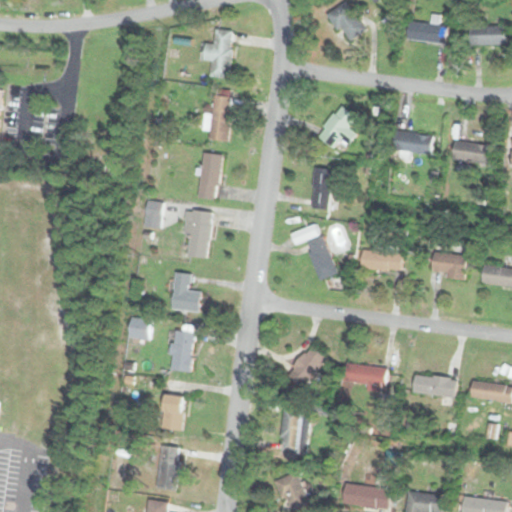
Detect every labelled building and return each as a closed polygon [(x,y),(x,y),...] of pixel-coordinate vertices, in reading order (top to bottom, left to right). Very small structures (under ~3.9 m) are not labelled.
[(368,29),(345,1),(328,14),(351,43),(368,29)] [(440,15),(431,14),(431,23),(409,21),(407,39),(445,43),(447,25),(439,24),(440,15)] [(470,45),(505,45),(505,25),(470,25),(470,45)] [(238,32),(220,30),(214,75),(231,78),(238,32)] [(0,151),(1,152),(8,89),(0,88),(0,151)] [(210,139),(230,142),(236,98),(217,95),(210,139)] [(352,146),(361,135),(352,128),(360,119),(344,106),(320,136),(336,150),(344,140),(352,146)] [(395,134),(394,153),(436,154),(436,135),(395,134)] [(495,146),(459,141),(456,160),(492,165),(495,146)] [(224,155),(205,153),(201,198),(221,200),(224,155)] [(336,170),(317,169),(316,209),(334,209),(336,170)] [(187,255),(208,259),(217,214),(196,210),(187,255)] [(295,235),(299,245),(322,235),(317,225),(295,235)] [(323,281),(340,275),(326,237),(309,244),(323,281)] [(365,271),(404,271),(404,252),(365,252),(365,271)] [(468,279),(470,256),(438,252),(435,275),(468,279)] [(511,286),(511,267),(487,266),(485,284),(511,286)] [(194,275),(179,273),(174,310),(201,314),(204,292),(192,291),(194,275)] [(153,321),(134,321),(134,339),(153,339),(153,321)] [(173,371),(192,373),(198,327),(179,325),(173,371)] [(331,361),(317,347),(291,374),(305,388),(331,361)] [(354,361),(351,381),(390,386),(393,367),(354,361)] [(459,399),(461,379),(419,375),(417,394),(459,399)] [(511,404),(511,385),(476,381),(473,399),(511,404)] [(188,396),(168,396),(168,427),(187,427),(188,396)] [(305,411),(286,410),(284,449),(303,450),(305,411)] [(163,490),(181,490),(181,448),(163,448),(163,490)] [(278,483),(291,511),(296,511),(313,505),(299,473),(278,483)] [(392,511),(395,490),(349,485),(346,506),(392,511)] [(409,511),(449,511),(450,496),(410,494),(409,511)] [(464,511),(499,511),(501,500),(466,496),(464,511)] [(170,511),(171,503),(151,501),(149,511),(170,511)]
